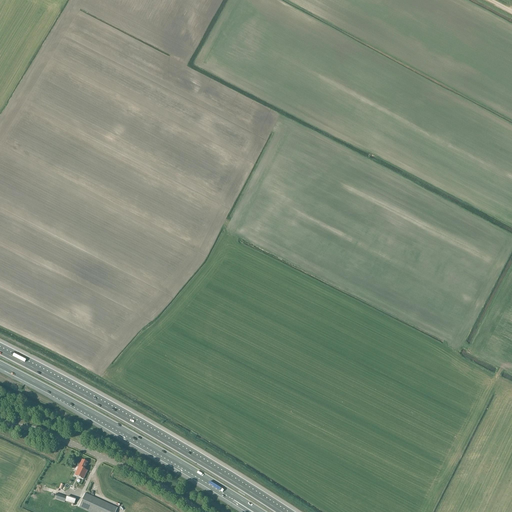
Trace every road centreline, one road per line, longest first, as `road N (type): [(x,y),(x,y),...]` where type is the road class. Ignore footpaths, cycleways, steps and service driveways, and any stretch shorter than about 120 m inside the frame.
road 1 (motorway): [(281,511),(0,350)]
road 2 (motorway): [(0,365),(234,496)]
road 3 (tertiary): [(201,511),(101,456),(0,421)]
